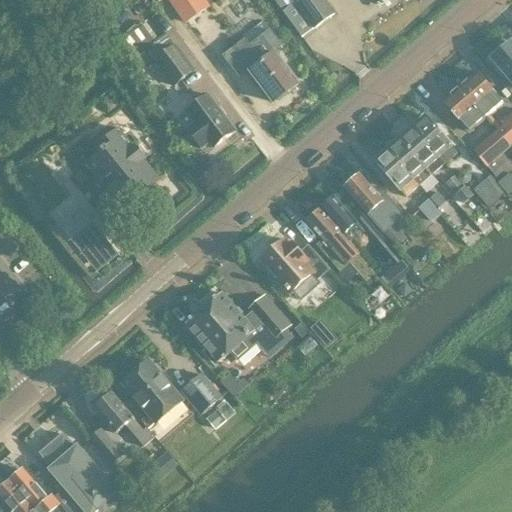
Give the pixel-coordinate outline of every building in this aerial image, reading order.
[(202,0),(168,0),(185,23),(208,8),(202,0)] [(275,0),(303,37),(314,29),(315,29),(334,15),(322,0),(275,0)] [(250,71),(251,73),(274,104),(298,86),(275,55),(274,55),(273,53),(281,47),(270,33),(250,48),(245,42),(224,58),(240,78),(250,71)] [(511,44),(493,61),(511,83),(511,44)] [(174,87),(195,71),(177,47),(156,63),(174,87)] [(460,89),(486,118),(503,104),(477,75),(460,89)] [(486,118),(460,89),(443,104),(463,126),(465,124),(470,131),(486,118)] [(214,150),(236,133),(208,96),(186,113),(195,125),(187,131),(202,150),(209,144),(214,150)] [(504,127),(498,132),(511,147),(511,114),(501,124),(504,127)] [(426,118),(413,130),(440,161),(445,166),(458,154),(426,118)] [(131,193),(137,202),(161,183),(144,162),(146,160),(136,147),(134,149),(118,130),(94,149),(99,155),(86,166),(96,179),(94,181),(104,194),(107,192),(117,205),(131,193)] [(440,161),(413,130),(401,141),(432,177),(445,166),(440,161)] [(511,147),(498,132),(474,153),(498,181),(511,168),(511,163),(504,155),(511,147)] [(432,177),(401,141),(388,152),(420,188),(432,177)] [(420,188),(388,152),(375,163),(407,199),(420,188)] [(360,177),(345,190),(368,215),(367,216),(375,225),(383,235),(384,235),(394,226),(404,217),(395,207),(384,194),(379,199),(360,177)] [(491,178),(475,191),(489,208),(505,195),(502,191),(491,178)] [(448,186),(456,195),(464,188),(456,179),(448,186)] [(474,197),(466,187),(457,196),(464,205),(474,197)] [(431,200),(439,210),(447,204),(438,194),(431,200)] [(335,199),(321,211),(350,245),(364,233),(365,234),(367,232),(385,253),(395,265),(389,270),(381,277),(390,288),(399,281),(411,271),(391,247),(359,210),(351,217),(335,199)] [(433,225),(442,217),(429,202),(420,210),(433,225)] [(321,211),(307,223),(329,249),(325,253),(341,271),(351,262),(365,277),(367,280),(375,273),(359,255),(350,245),(321,211)] [(93,223),(70,241),(82,256),(105,238),(93,223)] [(394,226),(384,235),(387,238),(396,248),(405,240),(399,233),(394,226)] [(286,241),(262,262),(291,295),(293,293),(301,302),(320,285),(317,282),(329,271),(309,248),(301,255),(293,245),(291,247),(286,241)] [(351,266),(339,276),(347,285),(359,275),(351,266)] [(197,317),(186,326),(205,349),(219,365),(231,354),(232,354),(238,361),(256,345),(258,344),(257,342),(268,333),(282,349),(293,339),(286,331),(291,327),(265,297),(249,311),(253,315),(245,321),(222,295),(207,308),(197,317)] [(331,334),(323,324),(315,333),(322,341),(331,334)] [(302,338),(308,333),(301,326),(296,330),(302,338)] [(123,385),(156,424),(182,402),(149,363),(123,385)] [(202,377),(182,394),(201,416),(221,398),(203,378),(202,377)] [(152,441),(112,394),(94,409),(116,435),(126,427),(144,449),(152,441)] [(227,404),(207,421),(216,430),(235,414),(227,404)] [(111,466),(122,456),(102,432),(90,441),(111,466)] [(63,436),(55,443),(56,446),(51,450),(49,448),(41,455),(51,470),(50,471),(48,471),(48,472),(50,472),(63,487),(62,488),(63,489),(64,488),(76,502),(75,503),(76,504),(77,503),(84,511),(97,511),(98,511),(97,511),(107,511),(114,507),(110,501),(117,495),(119,495),(119,493),(117,494),(105,479),(106,478),(105,477),(104,478),(92,464),(93,463),(92,462),(91,463),(78,448),(79,447),(78,446),(77,448),(76,449),(63,436)] [(167,454),(155,464),(166,477),(178,467),(167,454)] [(36,511),(80,511),(64,492),(54,500),(52,497),(48,500),(24,471),(10,483),(36,511)] [(36,511),(10,483),(0,491),(0,496),(13,511),(36,511)]
